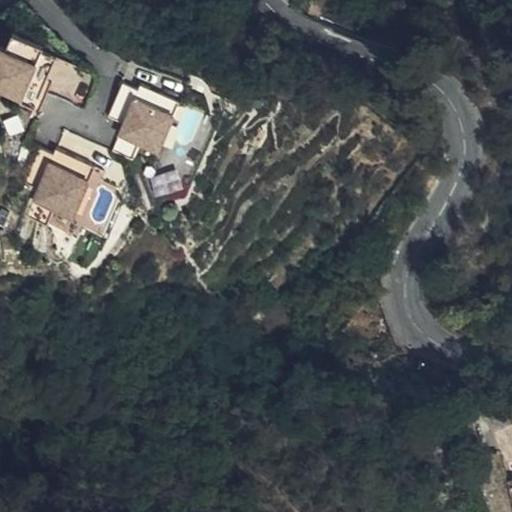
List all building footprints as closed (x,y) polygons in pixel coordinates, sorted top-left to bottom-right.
[(43,43),(12,30),(6,47),(0,45),(0,93),(2,90),(21,97),(41,49),(43,43)] [(36,104),(56,55),(41,49),(21,97),(36,104)] [(160,149),(182,97),(162,88),(160,93),(150,89),(152,84),(142,81),(140,86),(125,79),(109,116),(125,122),(121,132),(114,149),(134,157),(141,140),(160,149)] [(162,88),(152,84),(150,89),(160,93),(162,88)] [(65,154),(55,150),(53,157),(37,151),(23,185),(39,191),(34,202),(28,219),(47,227),(54,210),(73,218),(89,181),(95,167),(74,158),(73,163),(63,159),(65,154)] [(74,158),(65,154),(63,159),(73,163),(74,158)] [(511,421),(495,429),(511,466),(511,421)]
